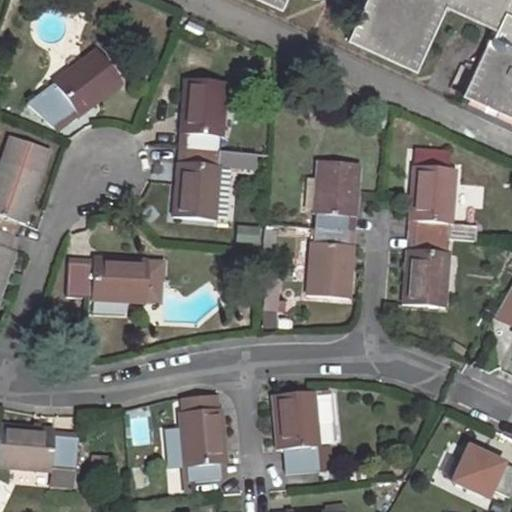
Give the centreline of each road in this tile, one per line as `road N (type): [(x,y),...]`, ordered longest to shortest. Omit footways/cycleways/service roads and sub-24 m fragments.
road 1 (residential): [(182,0),(511,150)]
road 2 (residential): [(362,362),(222,364),(98,389),(5,391)]
road 3 (residential): [(5,391),(54,211),(96,172)]
road 4 (residential): [(362,362),(376,226)]
